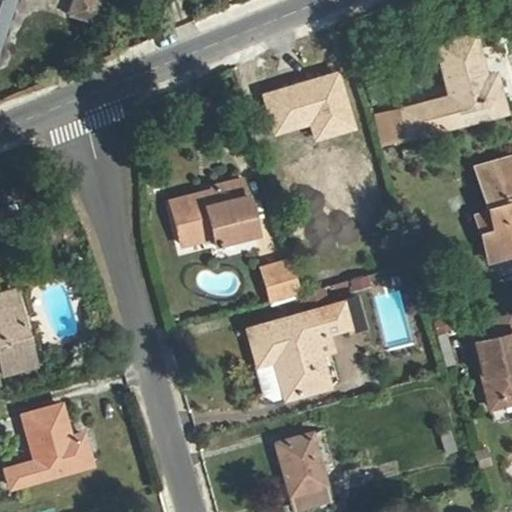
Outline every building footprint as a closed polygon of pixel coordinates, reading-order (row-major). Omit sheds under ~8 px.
[(0,0),(0,36),(11,0),(0,0)] [(66,0),(62,16),(97,24),(102,0),(66,0)] [(446,96),(418,103),(426,132),(504,112),(493,72),(484,75),(474,35),(434,45),(446,96)] [(426,132),(418,103),(399,109),(406,137),(426,132)] [(315,155),(321,174),(334,222),(376,210),(378,209),(359,143),(315,155)] [(511,156),(475,166),(488,211),(474,215),(487,261),(510,254),(507,243),(511,241),(511,156)] [(334,222),(321,174),(309,177),(328,243),(381,228),(376,210),(334,222)] [(205,219),(201,205),(197,192),(167,200),(178,246),(210,238),(211,244),(254,233),(243,194),(211,202),(216,216),(205,219)] [(211,202),(201,205),(205,219),(216,216),(211,202)] [(300,294),(290,259),(258,267),(268,303),(300,294)] [(34,365),(13,290),(0,293),(0,367),(1,373),(34,365)] [(344,323),(339,302),(246,328),(255,361),(272,357),(282,394),(324,382),(310,332),(344,323)] [(511,400),(511,327),(509,315),(468,324),(487,407),(511,400)] [(282,394),(272,357),(255,361),(253,362),(261,392),(270,398),(282,394)] [(59,405),(20,415),(32,459),(1,468),(7,487),(90,464),(80,431),(67,435),(59,405)] [(448,428),(435,431),(442,454),(454,450),(448,428)] [(328,500),(310,432),(273,441),(291,509),(328,500)]
